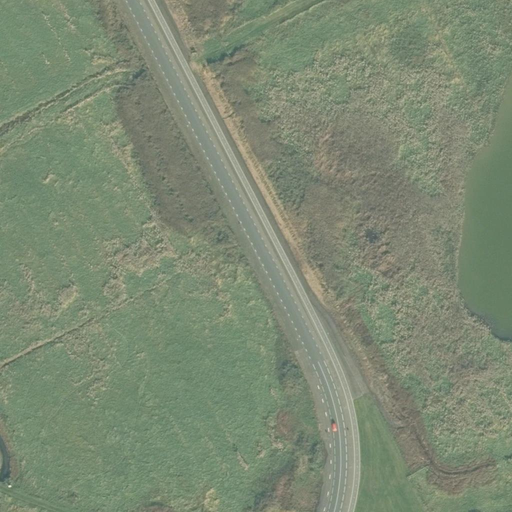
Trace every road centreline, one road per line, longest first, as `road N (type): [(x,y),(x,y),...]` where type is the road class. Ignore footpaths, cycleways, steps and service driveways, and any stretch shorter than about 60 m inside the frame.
road 1 (primary): [(333,511),(340,452),(326,383),(131,0)]
road 2 (track): [(185,69),(312,0)]
